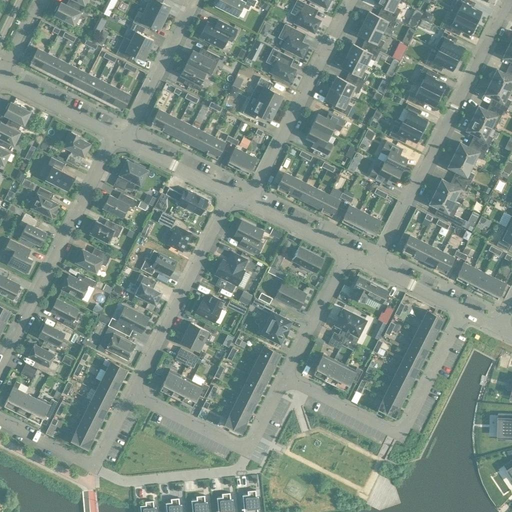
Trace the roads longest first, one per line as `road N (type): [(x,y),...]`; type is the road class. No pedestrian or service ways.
road 1 (residential): [(374,267),(510,0)]
road 2 (residential): [(463,310),(401,437),(284,381)]
road 3 (residential): [(0,369),(114,140)]
road 4 (residential): [(249,208),(356,0)]
road 5 (residential): [(132,393),(232,199)]
road 6 (residential): [(284,381),(249,451),(132,393)]
road 7 (residential): [(0,423),(95,470),(132,393)]
road 8 (residential): [(197,0),(124,145)]
road 9 (residential): [(346,257),(284,381)]
road 10 (residential): [(0,81),(114,140)]
road 11 (residential): [(124,145),(232,199)]
